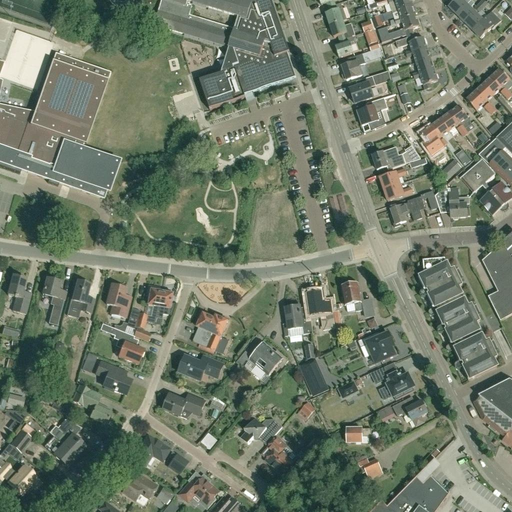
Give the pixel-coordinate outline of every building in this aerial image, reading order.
[(161,0),(158,12),(153,26),(229,49),(222,74),(200,82),(210,111),(245,100),(244,96),(296,78),(281,37),(280,32),(282,31),(271,0),(254,0),(255,3),(246,0),(161,0)] [(328,9),(335,7),(335,6),(333,2),(335,1),(334,0),(318,0),(321,7),(326,5),(328,9)] [(387,0),(391,12),(397,10),(412,6),(409,0),(387,0)] [(470,0),(456,0),(448,8),(456,16),(472,1),(470,0)] [(475,14),(470,9),(474,5),(471,2),(472,1),(456,16),(464,24),(475,14)] [(479,14),(487,5),(483,1),(475,10),(479,14)] [(341,4),(335,6),(335,7),(328,9),(329,14),(325,15),(329,27),(343,23),(347,21),(343,9),(341,4)] [(413,9),(412,6),(397,10),(400,19),(394,21),(396,25),(402,23),(401,21),(415,16),(415,15),(417,14),(415,9),(413,9)] [(483,22),(472,32),(481,41),(491,31),(492,32),(501,23),(491,13),(483,22)] [(472,32),(483,22),(475,14),(464,24),(472,32)] [(384,22),(383,18),(382,16),(380,16),(380,17),(369,20),(373,30),(382,27),(380,23),(384,22)] [(399,39),(402,38),(406,37),(413,34),(411,30),(419,27),(415,16),(401,21),(402,23),(404,30),(396,32),(399,39)] [(364,34),(373,31),(373,30),(369,20),(367,21),(368,23),(361,25),(364,34)] [(344,27),(343,23),(329,27),(334,39),(338,38),(339,42),(346,40),(352,38),(355,37),(351,25),(344,27)] [(378,43),(377,43),(373,31),(364,34),(368,46),(370,52),(370,53),(378,50),(380,50),(378,43)] [(406,54),(426,47),(423,39),(415,41),(413,34),(406,37),(407,39),(395,43),(397,50),(404,48),(406,54)] [(346,40),(339,42),(341,46),(335,48),(339,59),(353,54),(350,44),(354,43),(352,38),(346,40)] [(416,65),(430,60),(426,47),(406,54),(405,54),(407,58),(413,56),(416,65)] [(0,167),(20,174),(21,172),(28,174),(49,181),(48,184),(58,187),(59,185),(62,186),(70,189),(104,200),(117,162),(82,150),(84,145),(85,145),(110,74),(81,64),(55,54),(35,113),(34,115),(0,108),(0,73),(3,64),(0,62),(0,167)] [(345,66),(341,67),(344,75),(343,75),(342,77),(343,80),(345,81),(346,81),(357,78),(362,76),(359,67),(365,65),(362,55),(353,59),(354,63),(345,66)] [(419,76),(434,71),(430,60),(416,65),(419,73),(412,75),(414,80),(420,78),(419,76)] [(389,74),(399,71),(397,64),(387,67),(389,74)] [(499,70),(491,78),(501,89),(503,91),(510,99),(511,97),(511,94),(508,91),(511,87),(511,84),(510,82),(499,70)] [(419,76),(420,78),(424,91),(431,89),(430,84),(437,82),(434,71),(419,76)] [(372,78),(361,82),(363,87),(350,91),(350,93),(349,93),(349,94),(350,99),(351,99),(352,99),(354,105),(373,99),(370,89),(391,82),(388,73),(372,78)] [(491,78),(483,86),(493,97),(501,89),(491,78)] [(483,86),(474,94),(485,105),(493,97),(483,86)] [(503,91),(500,93),(508,101),(510,99),(503,91)] [(411,104),(407,94),(400,97),(403,106),(411,104)] [(474,94),(466,101),(476,113),(485,105),(474,94)] [(511,109),(500,97),(497,100),(511,117),(511,109)] [(365,105),(367,109),(357,112),(362,127),(371,124),(371,125),(380,122),(377,113),(388,110),(387,109),(386,104),(384,99),(365,105)] [(486,105),(485,105),(494,115),(494,114),(497,112),(489,104),(487,106),(486,105)] [(485,105),(484,107),(485,108),(484,109),(491,116),(491,117),(494,115),(485,105)] [(459,107),(450,114),(460,128),(462,126),(465,130),(472,125),(459,107)] [(450,114),(440,120),(449,133),(451,132),(454,130),(456,132),(457,131),(460,134),(465,130),(462,126),(460,128),(450,114)] [(440,120),(431,127),(440,140),(449,133),(440,120)] [(492,143),(479,156),(511,187),(511,159),(503,151),(505,149),(511,155),(511,124),(511,126),(495,140),(492,143)] [(431,127),(422,134),(426,140),(422,144),(432,157),(434,156),(433,155),(443,148),(439,143),(441,141),(440,140),(431,127)] [(465,130),(460,134),(463,139),(468,135),(465,130)] [(441,141),(439,143),(443,148),(448,145),(444,139),(441,141)] [(411,147),(405,152),(406,153),(413,163),(421,160),(411,147)] [(383,153),(372,157),(377,172),(388,168),(389,171),(392,170),(406,166),(402,156),(399,157),(392,159),(390,151),(383,154),(383,153)] [(471,163),(462,152),(456,156),(465,167),(471,163)] [(425,159),(410,165),(411,170),(427,165),(425,159)] [(483,160),(460,180),(473,195),(483,187),(489,194),(479,203),(493,218),(511,201),(511,194),(502,183),(492,192),(486,184),(496,176),(483,160)] [(454,161),(446,168),(454,177),(461,170),(454,161)] [(390,176),(380,179),(384,191),(400,186),(398,179),(406,176),(405,171),(393,174),(390,176)] [(442,181),(437,184),(441,190),(446,187),(442,181)] [(400,186),(384,191),(388,203),(413,194),(411,189),(402,192),(400,186)] [(447,186),(435,197),(436,200),(437,205),(450,204),(451,214),(451,220),(467,219),(467,218),(470,218),(470,210),(467,211),(466,205),(459,206),(459,199),(458,189),(447,190),(447,186)] [(433,192),(426,194),(428,199),(429,202),(436,200),(435,197),(433,192)] [(334,223),(349,219),(344,196),(329,199),(334,223)] [(391,210),(390,211),(393,219),(391,220),(395,229),(401,227),(400,225),(406,223),(404,217),(411,214),(414,222),(422,219),(420,212),(425,210),(422,201),(421,198),(407,203),(408,205),(400,207),(396,209),(391,210)] [(291,201),(279,202),(281,219),(293,217),(291,201)] [(291,226),(259,232),(262,249),(294,243),(291,226)] [(484,261),(482,263),(498,293),(487,298),(499,323),(511,315),(511,235),(504,243),(501,246),(484,261)] [(459,281),(463,279),(463,278),(462,279),(460,274),(457,276),(454,271),(450,273),(445,261),(423,262),(424,276),(418,279),(424,292),(428,290),(431,295),(427,297),(433,310),(437,308),(439,313),(436,315),(442,328),(446,326),(448,331),(445,333),(451,346),(454,344),(457,349),(453,351),(460,364),(463,362),(466,367),(462,369),(468,382),(497,368),(494,361),(497,359),(494,353),(498,351),(498,350),(497,350),(495,346),(492,348),(489,342),(486,344),(476,325),(480,323),(477,317),(481,315),(480,314),(480,315),(477,310),(474,312),(472,307),(468,308),(458,289),(462,287),(459,281)] [(16,299),(12,312),(25,316),(30,295),(23,294),(26,280),(20,278),(19,279),(13,277),(8,296),(14,298),(14,299),(16,299)] [(52,299),(50,306),(52,306),(62,309),(66,294),(58,291),(60,283),(47,280),(42,296),(52,299)] [(71,302),(69,308),(81,312),(91,314),(95,301),(87,299),(91,286),(78,282),(72,302),(71,302)] [(363,296),(361,296),(360,296),(357,285),(342,288),(344,298),(342,299),(344,304),(345,304),(346,306),(355,305),(356,312),(364,311),(366,320),(374,319),(376,318),(372,301),(365,302),(363,296)] [(125,319),(130,304),(122,302),(125,290),(112,286),(107,306),(113,307),(111,315),(125,319)] [(157,319),(161,293),(157,292),(158,290),(148,288),(146,298),(149,299),(148,306),(153,307),(152,318),(157,319)] [(161,293),(157,319),(162,320),(163,316),(164,309),(169,310),(172,295),(171,295),(172,293),(170,292),(168,291),(166,292),(166,294),(164,294),(161,293)] [(310,316),(310,317),(320,315),(322,331),(335,329),(333,313),(332,307),(331,302),(323,303),(321,293),(307,295),(309,307),(309,308),(310,316)] [(62,309),(52,306),(48,325),(57,327),(62,309)] [(312,330),(310,317),(310,316),(301,317),(300,310),(299,309),(299,307),(285,310),(287,325),(288,331),(302,329),(302,331),(307,331),(312,330)] [(81,312),(69,308),(67,318),(79,321),(81,312)] [(309,308),(300,310),(301,317),(310,316),(309,308)] [(146,316),(139,315),(139,312),(132,310),(130,318),(129,320),(127,326),(125,334),(135,338),(148,343),(151,337),(143,334),(143,331),(144,331),(148,317),(146,316)] [(339,312),(333,313),(335,329),(336,331),(342,330),(339,312)] [(215,352),(218,344),(221,339),(228,323),(216,317),(215,320),(203,315),(197,329),(198,329),(192,343),(215,352)] [(378,327),(375,320),(367,323),(370,331),(378,327)] [(111,336),(114,329),(103,325),(102,327),(101,331),(111,336)] [(115,328),(114,329),(125,334),(127,326),(123,325),(122,328),(119,329),(115,328)] [(288,331),(287,325),(283,326),(285,339),(312,335),(312,330),(307,331),(302,331),(302,329),(288,331)] [(5,328),(3,336),(18,340),(20,332),(5,328)] [(124,344),(122,350),(118,358),(138,366),(143,354),(144,352),(136,348),(133,347),(136,341),(134,340),(135,338),(125,334),(114,329),(111,336),(112,336),(115,337),(114,340),(118,342),(124,344)] [(360,349),(367,346),(376,366),(396,357),(392,349),(391,345),(392,345),(388,334),(380,337),(378,338),(376,334),(358,342),(360,349)] [(118,342),(116,348),(122,350),(124,344),(118,342)] [(64,346),(57,344),(55,353),(62,355),(64,346)] [(256,366),(251,373),(261,381),(266,375),(269,377),(279,365),(282,369),(286,364),(288,361),(277,352),(275,354),(264,344),(260,349),(252,358),(246,353),(237,364),(241,368),(248,360),(250,362),(256,366)] [(304,348),(306,361),(315,359),(313,346),(304,348)] [(178,371),(179,371),(178,374),(201,383),(204,375),(217,380),(223,367),(203,358),(200,364),(185,358),(182,365),(181,365),(178,371)] [(96,362),(87,359),(81,373),(90,376),(96,362)] [(313,400),(330,392),(315,359),(298,367),(313,400)] [(15,363),(8,361),(6,370),(13,372),(15,363)] [(117,377),(120,371),(101,363),(96,376),(106,380),(103,388),(125,397),(131,383),(117,377)] [(388,378),(398,373),(394,364),(384,369),(388,378)] [(376,385),(382,382),(386,381),(388,385),(387,386),(393,397),(393,399),(394,398),(396,402),(402,398),(415,392),(413,389),(415,388),(412,383),(414,382),(410,375),(409,376),(408,375),(403,378),(400,373),(398,373),(388,378),(384,369),(371,375),(376,385)] [(511,383),(509,382),(478,397),(511,423),(511,383)] [(339,391),(343,399),(357,392),(353,384),(339,391)] [(108,410),(97,405),(101,397),(80,387),(72,402),(93,412),(89,419),(105,426),(111,415),(107,413),(108,410)] [(43,393),(59,400),(61,396),(45,388),(43,393)] [(52,409),(68,417),(69,414),(71,407),(43,393),(40,400),(53,407),(52,409)] [(205,408),(203,408),(205,403),(194,399),(187,396),(185,403),(170,396),(163,411),(180,418),(183,411),(186,413),(187,410),(200,415),(202,411),(203,411),(205,408)] [(214,397),(212,396),(209,401),(212,402),(210,406),(215,408),(215,409),(221,412),(221,411),(223,411),(225,406),(214,397)] [(511,423),(478,397),(473,403),(482,421),(505,438),(502,442),(511,449),(511,423)] [(421,417),(428,414),(422,402),(408,409),(404,402),(392,408),(397,418),(403,415),(404,418),(408,416),(412,422),(413,422),(416,428),(424,424),(421,417)] [(308,405),(298,416),(305,423),(316,412),(308,405)] [(376,414),(382,425),(395,418),(390,407),(376,414)] [(29,416),(8,414),(5,417),(8,420),(14,424),(9,431),(14,436),(20,428),(29,416)] [(76,440),(74,437),(81,429),(65,421),(58,429),(63,434),(57,441),(76,458),(80,454),(82,456),(87,451),(85,449),(86,448),(76,440)] [(268,433),(274,438),(282,429),(274,421),(266,421),(262,426),(257,422),(253,422),(244,432),(246,433),(241,439),(248,446),(253,440),(255,442),(260,442),(268,433)] [(23,429),(21,432),(32,440),(36,435),(25,426),(23,429)] [(55,427),(49,434),(54,438),(57,441),(63,434),(58,429),(55,427)] [(347,430),(347,444),(362,444),(362,439),(362,431),(347,430)] [(363,430),(363,439),(368,438),(372,438),(371,430),(363,430)] [(10,446),(21,455),(32,440),(21,432),(17,438),(10,446)] [(266,447),(274,438),(268,433),(260,442),(266,447)] [(208,435),(200,444),(210,452),(218,443),(208,435)] [(76,458),(57,441),(54,438),(45,448),(52,454),(53,452),(55,454),(53,457),(67,469),(68,468),(70,470),(75,464),(73,463),(76,458)] [(152,457),(162,463),(170,451),(148,438),(139,451),(136,449),(132,456),(135,458),(133,461),(146,468),(152,457)] [(280,474),(282,476),(293,464),(281,453),(286,447),(277,439),(268,449),(273,454),(266,461),(266,462),(272,468),(271,469),(278,476),(280,474)] [(321,445),(315,440),(308,447),(313,453),(321,445)] [(273,454),(268,449),(261,456),(266,461),(273,454)] [(431,457),(435,461),(442,455),(437,450),(431,457)] [(188,464),(177,456),(168,469),(179,476),(184,470),(188,464)] [(358,464),(360,469),(364,467),(370,480),(382,475),(376,461),(369,464),(367,460),(358,464)] [(423,486),(432,477),(441,467),(435,461),(417,479),(423,486)] [(14,491),(19,496),(20,495),(21,496),(30,487),(33,490),(35,487),(39,483),(32,477),(24,469),(16,477),(10,471),(11,470),(5,465),(0,470),(0,479),(1,481),(6,476),(12,482),(9,486),(14,490),(14,491)] [(149,499),(156,487),(131,471),(126,479),(123,477),(121,481),(119,480),(117,481),(116,483),(116,485),(117,487),(115,491),(135,503),(141,494),(149,499)] [(199,482),(202,479),(196,474),(193,477),(188,483),(190,485),(191,484),(196,488),(201,483),(199,482)] [(216,501),(214,499),(219,493),(209,485),(211,483),(204,477),(202,479),(199,482),(201,483),(196,488),(191,484),(190,485),(180,497),(188,504),(189,503),(195,495),(202,501),(200,504),(207,510),(216,501)] [(416,493),(426,500),(439,509),(450,494),(449,494),(448,495),(431,478),(433,477),(432,477),(423,486),(416,493)] [(416,493),(423,486),(417,479),(388,509),(382,502),(372,511),(417,511),(426,500),(416,493)] [(167,507),(175,496),(164,488),(156,499),(167,507)] [(196,509),(200,504),(202,501),(195,495),(189,503),(196,509)] [(232,501),(230,503),(225,498),(212,511),(242,511),(243,510),(232,501)] [(436,511),(439,509),(426,500),(417,511),(436,511)]
